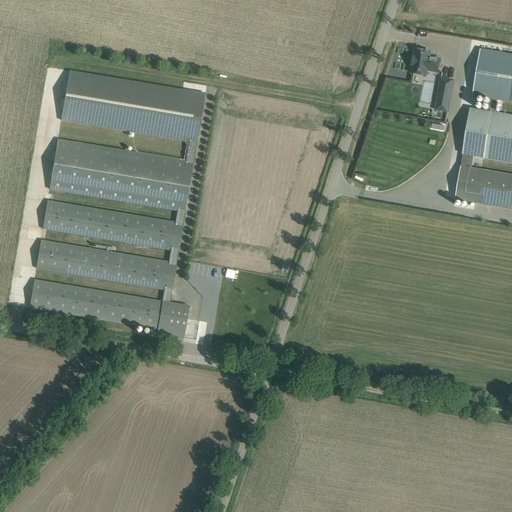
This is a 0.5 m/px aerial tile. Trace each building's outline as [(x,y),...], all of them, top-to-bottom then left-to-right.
[(412,73),(426,76),(427,70),(438,72),(440,60),(429,58),(430,52),(416,50),(414,58),(413,58),(412,65),(413,65),(412,73)] [(511,55),(480,50),(473,96),(491,99),(489,112),(495,113),(497,100),(511,102),(511,55)] [(157,334),(184,338),(189,306),(170,303),(205,94),(70,71),(61,122),(188,143),(185,162),(58,140),(49,190),(177,211),(175,222),(47,201),(43,229),(170,250),(168,262),(41,240),(36,268),(163,290),(161,302),(34,280),(29,308),(157,330),(157,334)] [(441,80),(436,110),(449,113),(454,82),(441,80)] [(470,109),(455,199),(511,208),(511,174),(472,168),(474,156),(511,163),(511,116),(495,113),(489,112),(470,109)]
